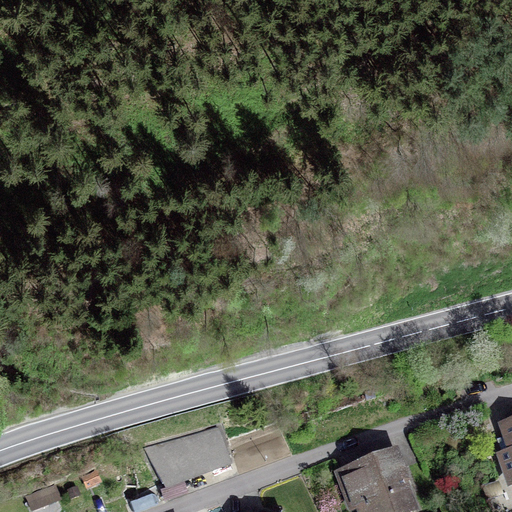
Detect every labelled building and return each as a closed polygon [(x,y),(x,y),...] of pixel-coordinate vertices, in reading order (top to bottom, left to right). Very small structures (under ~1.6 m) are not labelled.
[(511,424),(504,427),(508,437),(497,441),(502,455),(500,456),(508,479),(511,477),(511,424)] [(218,428),(144,449),(163,484),(229,460),(218,428)] [(251,438),(234,443),(237,454),(254,449),(251,438)] [(409,511),(413,511),(393,458),(369,467),(369,468),(343,478),(355,508),(367,503),(370,511),(409,511)] [(52,511),(43,490),(32,495),(39,511),(52,511)]
